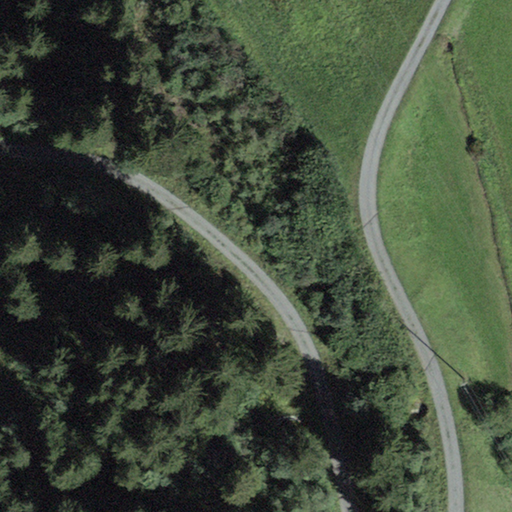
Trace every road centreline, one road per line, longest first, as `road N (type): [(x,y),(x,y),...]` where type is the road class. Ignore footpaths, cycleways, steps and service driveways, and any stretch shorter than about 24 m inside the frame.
road 1 (track): [(352,511),(310,352),(293,316),(252,269),(137,179),(99,163),(0,146)]
road 2 (track): [(444,0),(378,131),(367,189),(378,257),(440,399),(453,511)]
